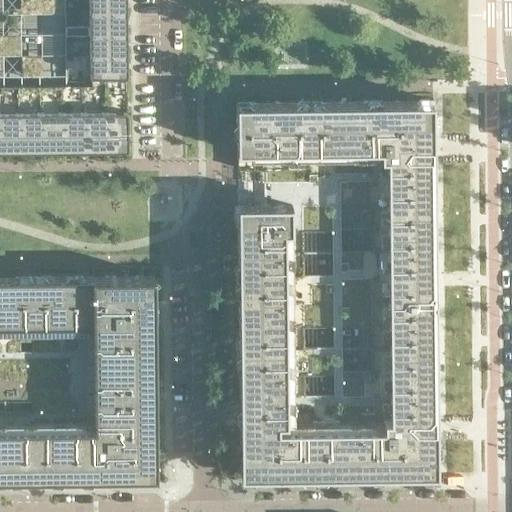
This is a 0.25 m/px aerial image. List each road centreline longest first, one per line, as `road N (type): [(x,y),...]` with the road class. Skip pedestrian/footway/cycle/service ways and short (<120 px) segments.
road 1 (residential): [(201,509),(511,505)]
road 2 (residential): [(201,509),(200,255)]
road 3 (residential): [(0,511),(201,509)]
road 4 (residential): [(173,172),(171,0)]
road 5 (unknown): [(173,172),(318,187)]
